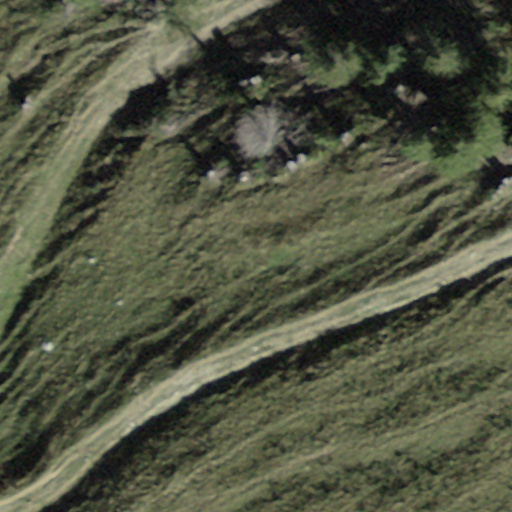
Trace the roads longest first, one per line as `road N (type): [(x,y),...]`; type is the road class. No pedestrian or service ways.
road 1 (track): [(511,248),(270,345),(156,403),(58,486),(0,511)]
road 2 (track): [(0,295),(89,122),(147,61),(246,0)]
